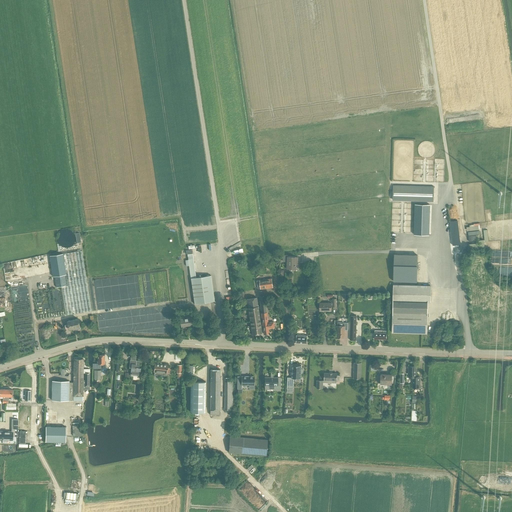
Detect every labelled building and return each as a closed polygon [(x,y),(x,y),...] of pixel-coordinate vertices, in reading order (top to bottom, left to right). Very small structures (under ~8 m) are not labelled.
[(422,186),(422,190),(393,189),(392,199),(433,201),(434,187),(422,186)] [(457,221),(450,222),(453,245),(455,245),(460,245),(457,221)] [(479,243),(469,244),(469,249),(471,249),(484,248),(483,240),(479,240),(479,243)] [(81,251),(62,254),(67,285),(61,286),(65,315),(91,311),(81,251)] [(188,259),(185,260),(186,266),(194,264),(192,253),(187,254),(188,259)] [(62,254),(49,256),(53,277),(54,276),(56,287),(61,286),(67,285),(62,254)] [(394,254),(393,281),(417,282),(417,255),(394,254)] [(283,255),(282,262),(285,262),(285,263),(287,263),(287,269),(295,269),(295,265),(298,265),(298,257),(287,257),(287,255),(283,255)] [(194,264),(186,266),(189,265),(194,304),(214,301),(210,275),(196,277),(194,264)] [(257,281),(258,290),(273,287),(272,278),(257,281)] [(431,286),(393,285),(392,332),(427,334),(428,302),(431,302),(431,286)] [(6,286),(0,287),(0,307),(9,306),(6,286)] [(268,329),(274,328),(273,322),(268,323),(266,313),(264,296),(259,297),(264,334),(268,334),(268,329)] [(247,299),(248,308),(258,307),(256,297),(247,299)] [(320,311),(331,311),(331,303),(320,303),(320,311)] [(258,307),(248,308),(252,335),(261,334),(258,307)] [(181,327),(184,326),(192,325),(191,317),(180,319),(181,327)] [(67,321),(69,329),(75,328),(75,329),(80,329),(78,319),(67,321)] [(337,338),(344,338),(345,330),(348,330),(348,323),(344,322),(337,322),(337,338)] [(296,343),(306,343),(307,336),(296,335),(296,343)] [(93,363),(93,368),(101,368),(101,364),(104,364),(104,355),(103,354),(101,354),(101,355),(98,355),(98,363),(93,363)] [(130,360),(129,367),(131,367),(130,375),(139,376),(140,368),(139,368),(139,361),(136,360),(136,355),(131,355),(130,360)] [(89,386),(90,369),(83,369),(83,358),(74,358),(73,382),(69,382),(69,381),(52,381),(52,400),(83,401),(83,394),(83,373),(85,373),(85,386),(89,386)] [(151,366),(151,370),(153,371),(153,372),(154,372),(154,374),(165,375),(166,373),(167,373),(169,373),(170,368),(167,368),(168,364),(154,363),(154,366),(151,366)] [(287,389),(293,389),(294,378),(300,379),(301,378),(300,378),(301,373),(303,374),(303,369),(301,369),(301,366),(292,365),(293,365),(292,369),(292,374),(292,378),(289,377),(289,380),(287,380),(287,389)] [(210,415),(219,415),(220,369),(210,369),(210,415)] [(317,382),(316,388),(323,388),(323,383),(331,383),(331,380),(336,381),(336,383),(336,381),(337,381),(337,380),(339,380),(339,376),(337,376),(337,374),(337,373),(335,373),(332,373),(329,373),(324,373),(324,380),(324,381),(323,381),(323,380),(319,380),(317,380),(317,382)] [(381,374),(380,384),(392,384),(392,375),(381,374)] [(241,381),(237,381),(237,389),(237,393),(241,393),(241,389),(241,385),(249,385),(254,385),(254,376),(241,376),(241,381)] [(224,410),(232,410),(232,382),(229,382),(229,378),(225,378),(224,410)] [(264,388),(276,388),(276,390),(280,390),(280,383),(280,378),(277,378),(265,378),(264,385),(264,388)] [(190,412),(205,412),(205,382),(190,381),(190,412)] [(247,385),(247,394),(253,394),(253,396),(254,403),(257,403),(257,393),(254,393),(254,386),(253,386),(253,385),(247,385)] [(66,427),(45,427),(45,442),(65,442),(66,427)] [(3,431),(2,440),(12,440),(12,436),(17,436),(18,428),(12,428),(12,432),(3,431)] [(229,452),(266,455),(267,439),(230,436),(229,452)] [(65,501),(75,502),(75,500),(77,500),(78,494),(64,492),(63,498),(65,498),(65,501)]
